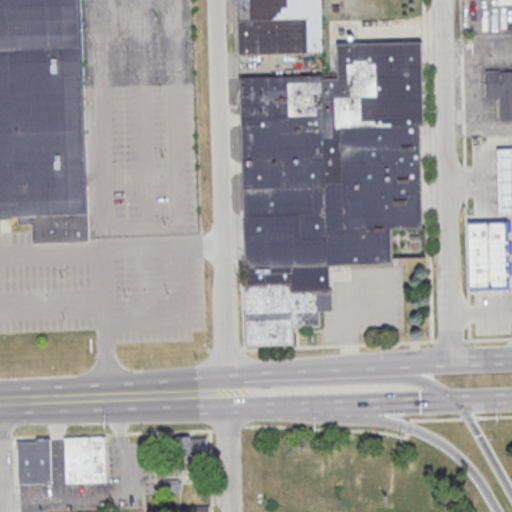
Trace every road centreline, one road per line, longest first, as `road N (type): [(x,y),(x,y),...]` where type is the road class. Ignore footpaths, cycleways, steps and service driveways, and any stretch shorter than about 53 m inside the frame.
road 1 (residential): [(228,392),(215,0)]
road 2 (residential): [(450,362),(440,0)]
road 3 (secondary): [(315,407),(458,404)]
road 4 (residential): [(228,511),(228,392)]
